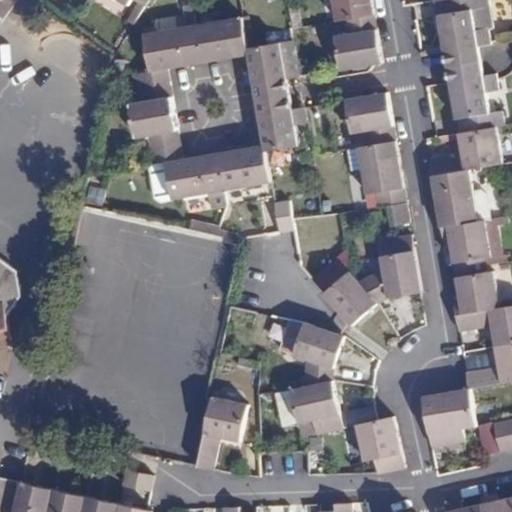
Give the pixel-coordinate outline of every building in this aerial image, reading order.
[(0,0),(0,346),(14,345),(9,314),(25,295),(20,270),(0,255),(0,27),(20,0),(0,0)] [(376,14),(373,0),(336,0),(339,21),(347,19),(376,14)] [(441,0),(438,1),(447,52),(480,46),(493,44),(492,41),(490,26),(495,25),(490,0),(441,0)] [(204,62),(251,54),(247,28),(244,14),(197,23),(204,62)] [(384,63),(376,14),(347,19),(349,34),(338,35),(344,68),(364,66),(384,63)] [(152,71),(169,68),(204,62),(197,23),(147,31),(152,71)] [(251,54),(256,85),(291,79),(301,77),(298,59),(288,61),(284,42),(267,44),(264,26),(247,28),(251,54)] [(447,52),(452,82),(486,76),(480,46),(447,52)] [(143,88),(172,83),(169,68),(152,71),(140,73),(143,88)] [(137,136),(151,135),(180,130),(172,83),(143,88),(140,73),(134,74),(138,101),(132,103),(137,136)] [(452,82),(460,133),(500,126),(508,125),(507,118),(505,109),(493,111),(489,91),(501,89),(497,74),(486,76),(452,82)] [(85,84),(55,77),(34,179),(63,185),(85,84)] [(259,101),(261,114),(296,108),(294,95),(291,79),(256,85),(259,101)] [(371,145),(398,141),(390,92),(349,99),(355,132),(369,131),(371,145)] [(267,145),(268,151),(301,145),(298,126),(309,123),(306,107),(296,108),(261,114),(267,145)] [(431,157),(434,176),(473,169),(506,163),(500,126),(460,133),(463,151),(431,157)] [(151,135),(153,149),(183,144),(180,130),(151,135)] [(378,193),(381,207),(390,206),(408,203),(398,141),(371,145),(361,147),(365,170),(369,193),(378,193)] [(169,162),(185,159),(183,144),(153,149),(156,164),(169,162)] [(226,190),(273,182),(268,151),(267,145),(220,153),(226,190)] [(361,147),(348,149),(352,172),(365,170),(361,147)] [(174,199),(226,190),(220,153),(185,159),(169,162),(174,199)] [(174,199),(169,162),(151,165),(157,197),(162,201),(174,199)] [(434,176),(443,227),(481,221),(481,220),(476,190),(473,169),(434,176)] [(483,189),(476,190),(481,220),(493,218),(489,193),(483,189)] [(226,190),(210,194),(213,208),(229,205),(226,190)] [(277,203),(282,233),(297,230),(295,222),(292,201),(277,203)] [(408,203),(390,206),(394,226),(412,223),(408,203)] [(453,242),(456,263),(485,258),(494,255),(489,219),(481,221),(443,227),(446,243),(453,242)] [(222,236),(244,241),(246,236),(223,229),(222,236)] [(414,234),(387,239),(389,255),(417,250),(414,234)] [(348,249),(313,278),(326,293),(352,271),(348,249)] [(385,268),(359,280),(380,303),(390,297),(424,292),(417,250),(389,255),(384,256),(385,268)] [(456,299),(458,315),(504,307),(497,271),(489,271),(487,264),(485,258),(456,263),(462,298),(456,299)] [(352,271),(326,293),(354,325),(380,303),(359,280),(352,271)] [(494,325),(497,346),(511,343),(511,305),(504,307),(458,315),(461,331),(494,325)] [(347,336),(307,323),(296,355),(310,359),(309,364),(307,387),(335,380),(336,368),(347,336)] [(473,388),(511,381),(511,343),(497,346),(499,354),(500,365),(494,366),(468,370),(471,389),(473,388)] [(492,355),(494,366),(500,365),(499,354),(492,355)] [(310,359),(296,355),(294,360),(309,364),(310,359)] [(307,387),(294,390),(301,424),(316,421),(319,434),(346,428),(346,427),(335,380),(307,387)] [(434,447),(435,454),(452,451),(451,444),(467,442),(465,429),(479,426),(473,388),(471,389),(425,396),(434,447)] [(215,395),(200,466),(216,470),(224,438),(243,442),(252,404),(215,395)] [(378,459),(380,473),(407,467),(396,416),(358,424),(367,460),(378,459)] [(502,451),(511,448),(511,424),(511,420),(496,423),(502,451)] [(304,437),(310,436),(319,434),(316,421),(301,424),(304,437)] [(451,444),(452,451),(468,448),(467,442),(451,444)] [(156,475),(129,469),(127,477),(154,484),(156,475)] [(0,511),(15,511),(23,480),(0,475),(0,511)] [(154,484),(127,477),(125,485),(153,491),(154,484)] [(119,511),(121,503),(23,480),(15,511),(119,511)] [(483,497),(484,503),(503,499),(501,492),(499,493),(483,497)] [(484,503),(486,511),(511,511),(511,496),(503,499),(484,503)] [(447,505),(448,511),(466,508),(464,501),(462,501),(447,505)] [(149,509),(121,503),(119,511),(154,511),(154,510),(149,509)] [(338,510),(337,511),(355,511),(355,503),(337,503),(338,510)] [(448,511),(486,511),(484,503),(466,508),(448,511)]
